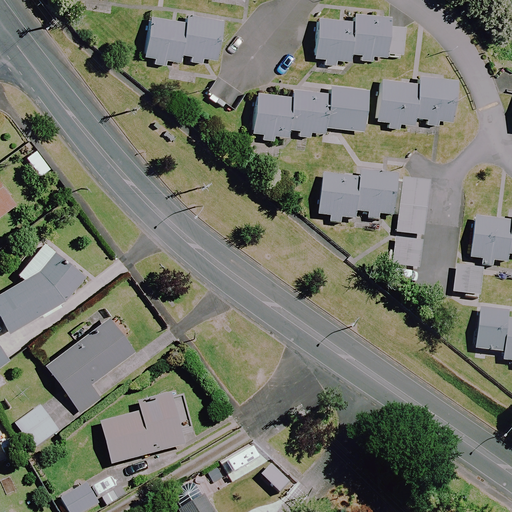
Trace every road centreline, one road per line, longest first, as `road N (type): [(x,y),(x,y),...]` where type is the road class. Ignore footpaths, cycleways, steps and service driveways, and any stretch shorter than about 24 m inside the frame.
road 1 (tertiary): [(3,26),(130,184),(195,246),(511,471)]
road 2 (residential): [(511,156),(461,50),(407,0)]
